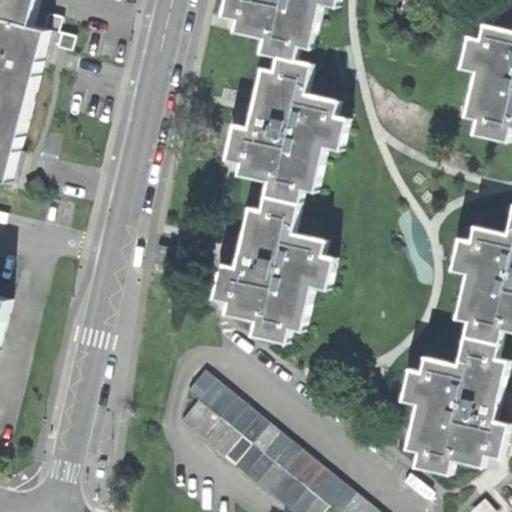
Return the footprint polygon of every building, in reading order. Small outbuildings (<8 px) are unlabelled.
[(0,0),(0,173),(15,177),(24,143),(45,59),(50,40),(60,42),(59,44),(74,48),(77,34),(61,30),(65,14),(49,10),(48,12),(41,10),(43,0),(0,0)] [(291,329),(305,332),(315,288),(330,292),(337,262),(324,259),(327,243),(295,235),(305,192),(319,195),(329,150),(344,153),(352,122),(338,118),(341,104),(308,97),(315,68),(297,64),(301,48),(313,51),(323,7),(340,11),(342,0),(228,0),(226,14),(241,17),(238,28),(267,35),(264,50),(282,54),(278,69),(266,67),(256,109),(253,126),(237,122),(230,158),(246,161),(243,174),(274,181),(268,210),(254,207),(245,247),(241,266),(227,263),(219,298),(233,301),(230,315),(259,321),(256,333),(289,341),(291,329)] [(511,144),(511,34),(488,29),(485,43),(472,40),(465,71),(480,75),(470,120),(482,123),(479,136),(511,144)] [(47,188),(40,175),(27,182),(34,195),(47,188)] [(454,474),(457,460),(487,467),(490,455),(505,458),(511,428),(511,424),(499,422),(503,404),(511,364),(511,361),(501,359),(508,330),(511,330),(511,233),(479,226),(476,240),(463,238),(456,270),(472,274),(462,319),(473,321),(463,364),(429,356),(425,371),(414,369),(406,400),(422,404),(412,448),(424,451),(420,466),(454,474)] [(142,245),(138,244),(135,265),(143,267),(146,251),(147,246),(142,245)] [(0,346),(13,296),(0,292),(0,346)] [(334,511),(381,511),(206,373),(189,396),(199,404),(183,426),(290,511),(327,511),(330,509),(334,511)]
